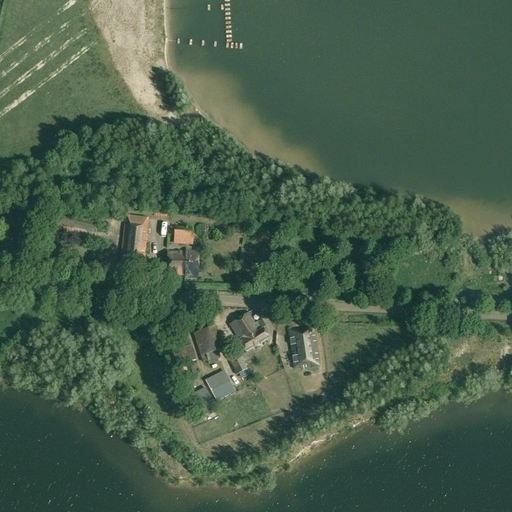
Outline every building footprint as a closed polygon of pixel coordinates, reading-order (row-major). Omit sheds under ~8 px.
[(88,212),(63,206),(61,214),(54,212),(52,222),(98,232),(100,223),(87,219),(88,212)] [(143,268),(148,227),(125,225),(120,266),(143,268)] [(192,237),(192,228),(176,227),(176,236),(192,237)] [(198,278),(199,252),(185,251),(185,253),(167,252),(167,275),(185,275),(185,277),(198,278)] [(248,313),(230,324),(239,340),(246,352),(268,338),(263,329),(261,330),(257,323),(255,324),(248,313)] [(202,356),(219,350),(211,327),(194,333),(202,356)] [(295,369),(319,365),(313,328),(289,331),(295,369)] [(503,342),(511,340),(511,331),(501,334),(503,342)] [(176,365),(196,360),(195,356),(192,345),(172,350),(175,360),(176,365)] [(237,375),(248,369),(240,355),(230,360),(237,375)] [(206,380),(211,391),(217,401),(234,392),(229,382),(224,371),(206,380)] [(195,412),(213,402),(211,397),(206,388),(193,394),(188,397),(193,407),(195,412)] [(314,391),(306,391),(305,400),(313,400),(314,391)]
